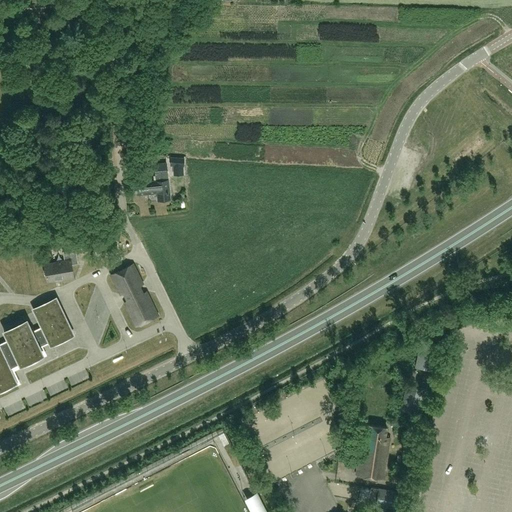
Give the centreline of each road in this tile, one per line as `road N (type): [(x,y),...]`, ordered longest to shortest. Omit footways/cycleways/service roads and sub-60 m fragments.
road 1 (unclassified): [(0,449),(233,336),(339,267),(359,243),(421,100),(511,34)]
road 2 (trunk): [(0,485),(308,329),(511,207)]
road 3 (track): [(107,0),(123,218),(141,253)]
